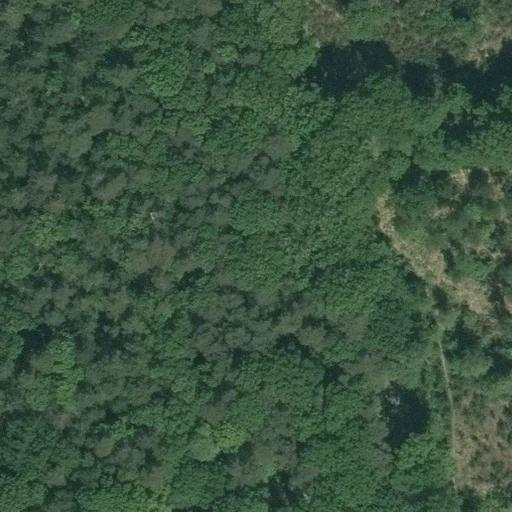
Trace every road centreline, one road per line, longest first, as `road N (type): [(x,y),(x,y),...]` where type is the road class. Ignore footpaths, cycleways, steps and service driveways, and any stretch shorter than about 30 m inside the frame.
road 1 (unclassified): [(420,511),(382,331),(243,0)]
road 2 (track): [(450,475),(416,489),(229,511)]
road 3 (track): [(309,143),(511,113)]
